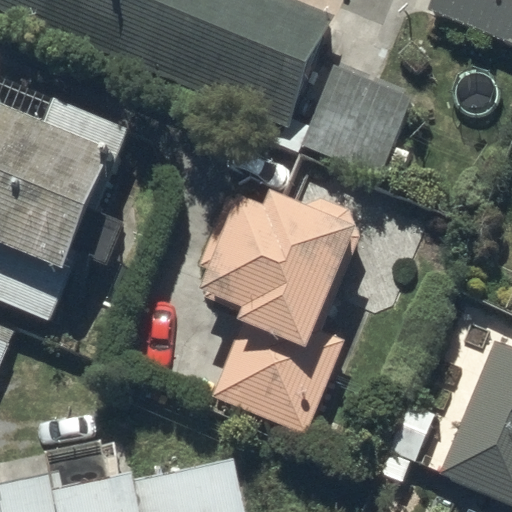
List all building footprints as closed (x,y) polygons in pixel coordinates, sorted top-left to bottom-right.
[(0,0),(0,16),(294,138),(341,24),(282,0),(0,0)] [(511,0),(441,0),(434,18),(511,49),(511,0)] [(339,75),(306,153),(384,185),(417,107),(339,75)] [(0,308),(57,332),(137,140),(62,109),(50,138),(11,122),(0,148),(0,308)] [(313,444),(351,349),(329,340),(368,244),(355,218),(326,206),(303,215),(281,206),(275,222),(235,205),(206,275),(221,281),(210,308),(252,325),(219,406),(313,444)] [(0,382),(20,337),(0,328),(0,382)] [(446,484),(511,511),(511,354),(501,350),(446,484)] [(66,510),(66,511),(248,511),(240,471),(66,510)] [(0,511),(62,511),(57,484),(0,495),(0,511)]
